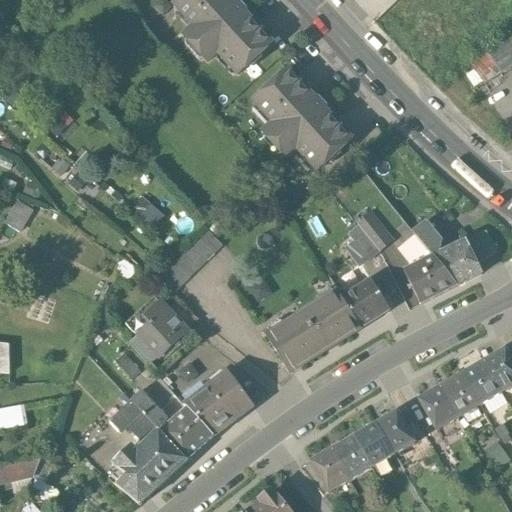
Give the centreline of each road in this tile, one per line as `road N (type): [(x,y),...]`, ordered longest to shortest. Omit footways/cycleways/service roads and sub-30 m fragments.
road 1 (primary): [(511,201),(414,118),(309,0)]
road 2 (residential): [(511,294),(366,370),(266,439)]
